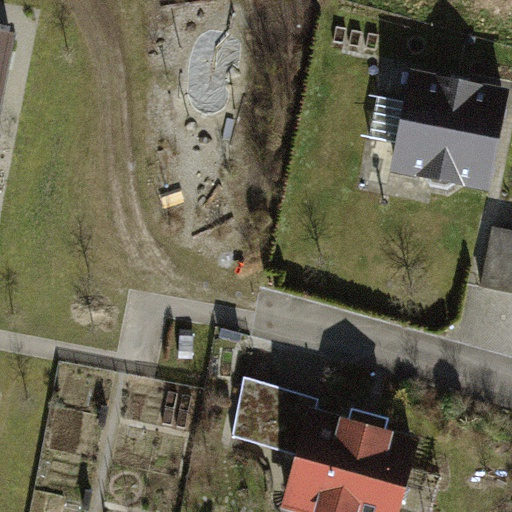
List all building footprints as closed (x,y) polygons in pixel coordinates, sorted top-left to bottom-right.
[(0,94),(12,31),(0,28),(0,94)] [(192,35),(200,107),(252,101),(244,30),(192,35)] [(511,104),(511,92),(415,74),(395,175),(495,194),(511,104)] [(511,234),(497,232),(483,297),(511,302),(511,234)] [(413,511),(431,447),(314,416),(287,511),(413,511)]
